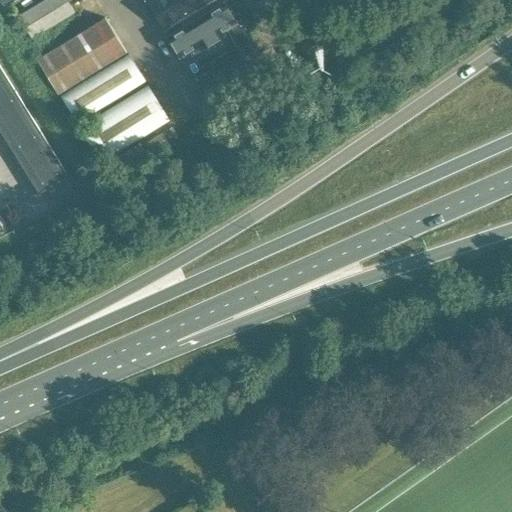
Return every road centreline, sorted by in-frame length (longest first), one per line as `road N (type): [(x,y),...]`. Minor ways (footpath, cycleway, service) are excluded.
road 1 (primary): [(511,38),(180,263),(0,359)]
road 2 (primary): [(511,141),(0,363)]
road 3 (primary): [(170,331),(511,180)]
road 4 (primary): [(170,331),(281,310),(511,232)]
road 5 (primary): [(0,405),(170,331)]
road 6 (unclassified): [(184,117),(112,0)]
